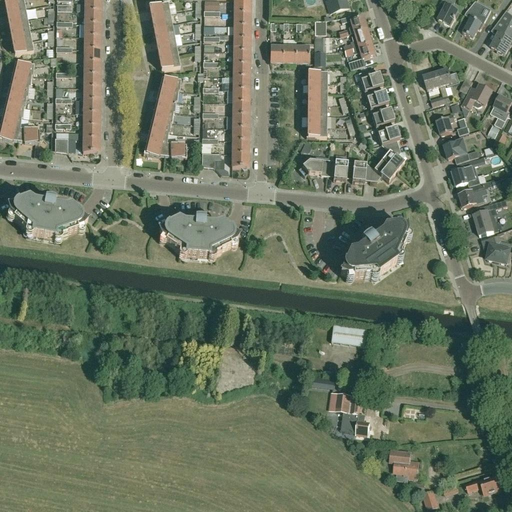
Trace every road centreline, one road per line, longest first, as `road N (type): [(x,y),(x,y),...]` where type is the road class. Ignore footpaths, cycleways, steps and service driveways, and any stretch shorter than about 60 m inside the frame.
road 1 (residential): [(259,195),(262,0)]
road 2 (residential): [(110,181),(112,0)]
road 3 (residential): [(433,193),(379,207),(259,195)]
road 4 (residential): [(259,195),(110,181)]
road 5 (residential): [(433,193),(393,55)]
road 6 (unclassified): [(511,440),(469,306)]
road 7 (residential): [(511,81),(438,43),(393,55)]
